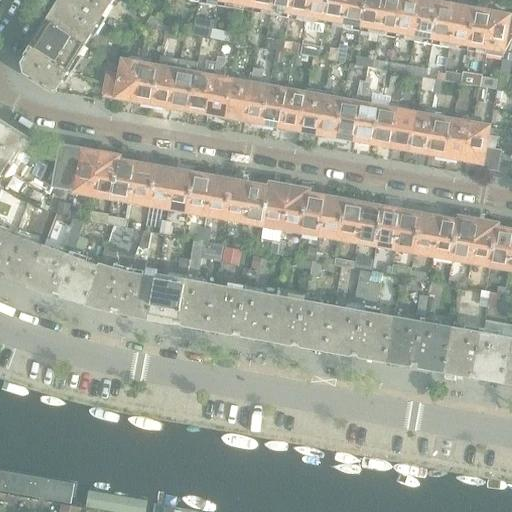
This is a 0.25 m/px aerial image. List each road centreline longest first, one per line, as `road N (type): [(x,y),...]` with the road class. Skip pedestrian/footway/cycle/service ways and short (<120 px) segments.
road 1 (residential): [(511,200),(58,117),(0,85)]
road 2 (residential): [(0,325),(138,368),(511,432)]
